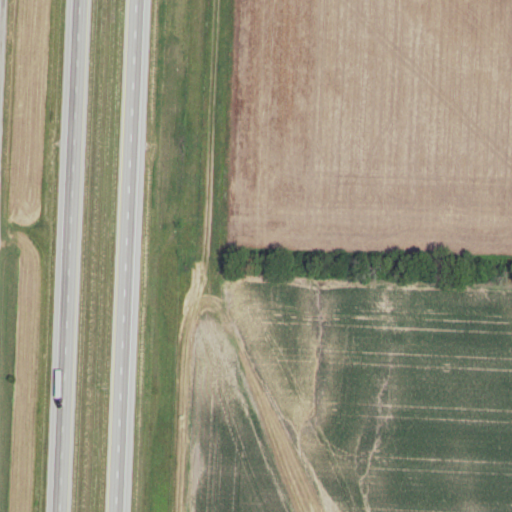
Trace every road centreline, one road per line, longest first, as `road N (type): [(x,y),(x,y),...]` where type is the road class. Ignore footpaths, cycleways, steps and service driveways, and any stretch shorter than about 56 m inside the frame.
road 1 (motorway): [(117,511),(137,0)]
road 2 (motorway): [(80,0),(61,511)]
